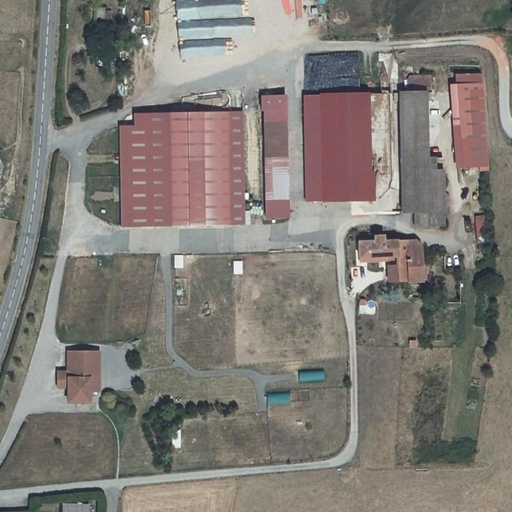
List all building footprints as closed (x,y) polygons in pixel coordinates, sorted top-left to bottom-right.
[(105,8),(98,7),(96,31),(104,32),(105,8)] [(479,170),(488,170),(481,73),(457,75),(463,167),(479,166),(479,170)] [(435,171),(428,171),(426,75),(409,76),(406,80),(407,93),(399,93),(402,211),(414,211),(414,226),(444,226),(444,217),(444,213),(448,213),(448,195),(443,192),(443,171),(435,171)] [(430,75),(426,75),(428,171),(435,171),(433,93),(431,92),(430,75)] [(456,167),(463,167),(457,75),(454,75),(455,84),(450,84),(456,167)] [(361,173),(359,94),(320,95),(322,200),(375,199),(374,173),(371,173),(361,173)] [(361,173),(371,173),(369,94),(359,94),(361,173)] [(322,200),(320,95),(303,96),(306,200),(322,200)] [(121,227),(249,224),(249,211),(244,211),(242,112),(136,114),(136,127),(119,127),(121,227)] [(264,123),(266,218),(288,217),(286,122),(264,123)] [(478,248),(486,248),(484,215),(476,216),(478,248)] [(415,241),(406,241),(406,240),(382,241),(382,236),(373,236),(373,241),(367,242),(359,242),(358,242),(359,258),(396,256),(396,266),(391,266),(388,267),(389,282),(422,281),(421,259),(420,247),(415,241)] [(396,256),(359,258),(359,261),(391,260),(391,266),(396,266),(396,256)] [(89,352),(68,352),(68,372),(68,378),(68,387),(68,402),(89,402),(89,391),(99,391),(99,378),(89,378),(89,376),(89,368),(89,353),(89,352)] [(89,378),(99,378),(99,353),(89,353),(89,368),(89,376),(89,378)] [(323,369),(298,371),(298,461),(323,459),(323,369)] [(68,378),(68,372),(58,372),(58,387),(68,387),(68,378)] [(290,403),(290,392),(268,393),(268,404),(290,403)]
